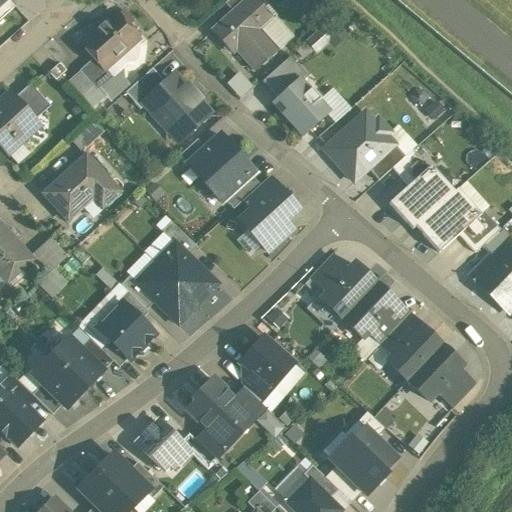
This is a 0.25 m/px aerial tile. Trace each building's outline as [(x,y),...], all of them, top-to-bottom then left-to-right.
[(0,21),(15,8),(7,0),(5,0),(0,5),(0,21)] [(246,0),(232,13),(211,32),(231,54),(236,50),(255,72),(278,51),(256,27),(267,16),(270,20),(272,18),(255,0),(246,0)] [(229,0),(224,4),(232,13),(246,0),(229,0)] [(115,15),(81,45),(94,60),(101,67),(102,66),(113,57),(116,60),(136,42),(138,40),(115,15)] [(270,20),(267,16),(256,27),(278,51),(291,40),(272,18),(270,20)] [(136,42),(116,60),(113,57),(102,66),(112,78),(127,65),(135,64),(138,61),(140,47),(136,42)] [(262,84),(278,101),(298,83),(306,75),(290,58),(262,84)] [(101,67),(94,60),(79,73),(97,92),(112,78),(102,66),(101,67)] [(59,65),(49,75),(55,82),(66,72),(59,65)] [(152,70),(125,94),(140,111),(147,104),(146,103),(166,85),(152,70)] [(183,92),(172,80),(166,85),(146,103),(147,104),(179,140),(205,117),(194,105),(198,102),(186,89),(183,92)] [(327,115),(298,83),(278,101),(274,105),(303,137),(327,115)] [(50,108),(33,88),(29,88),(15,100),(34,122),(50,108)] [(15,100),(10,94),(0,103),(0,104),(0,145),(8,155),(39,127),(34,122),(15,100)] [(365,115),(324,151),(353,183),(367,171),(394,147),(386,138),(389,135),(377,122),(374,125),(365,115)] [(93,123),(72,142),(81,152),(102,133),(93,123)] [(200,181),(232,152),(219,137),(204,151),(187,166),(200,181)] [(187,166),(204,151),(196,142),(179,158),(187,166)] [(367,171),(377,182),(391,170),(404,159),(394,147),(367,171)] [(232,152),(200,181),(222,205),(225,202),(251,179),(254,176),(232,152)] [(428,169),(412,152),(404,159),(391,170),(408,188),(428,169)] [(86,156),(43,195),(67,222),(94,197),(104,208),(120,194),(86,156)] [(408,188),(388,205),(412,231),(414,229),(454,194),(430,168),(428,169),(408,188)] [(251,179),(225,202),(233,210),(242,202),(258,187),(251,179)] [(258,187),(242,202),(250,211),(252,213),(278,190),(268,179),(258,187)] [(278,190),(252,213),(250,211),(238,221),(261,246),(279,229),(287,222),(286,221),(297,211),(278,190)] [(414,229),(437,254),(457,236),(480,217),(457,191),(454,194),(414,229)] [(480,217),(457,236),(473,255),(481,248),(499,232),(483,214),(480,217)] [(175,245),(188,258),(196,249),(170,224),(162,232),(175,245)] [(0,226),(0,279),(6,286),(32,262),(0,226)] [(279,229),(261,246),(269,255),(287,238),(279,229)] [(481,248),(491,258),(507,242),(510,238),(501,230),(499,232),(481,248)] [(50,240),(32,256),(48,274),(66,258),(50,240)] [(489,298),(511,272),(511,246),(507,242),(491,258),(470,280),(489,298)] [(175,245),(155,265),(198,307),(217,287),(188,258),(175,245)] [(348,273),(330,257),(309,279),(326,296),(348,273)] [(178,327),(198,307),(155,265),(136,285),(178,327)] [(326,296),(321,302),(341,321),(375,285),(354,266),(348,273),(326,296)] [(55,270),(39,284),(52,296),(67,282),(55,270)] [(511,272),(489,298),(508,316),(511,312),(511,272)] [(127,294),(146,312),(154,304),(129,279),(120,287),(127,294)] [(375,285),(341,321),(362,340),(367,334),(394,306),(395,305),(375,285)] [(121,305),(139,323),(148,314),(146,312),(127,294),(118,303),(121,305)] [(121,305),(97,331),(109,343),(127,361),(129,362),(154,337),(139,323),(121,305)] [(394,306),(367,334),(379,346),(406,318),(394,306)] [(406,318),(379,346),(392,358),(418,330),(406,318)] [(440,348),(420,328),(418,330),(392,358),(386,363),(407,383),(440,348)] [(79,350),(68,339),(66,341),(59,340),(49,350),(50,357),(50,358),(84,392),(102,373),(79,350)] [(293,366),(262,339),(239,365),(251,375),(270,392),(293,366)] [(100,352),(89,340),(79,350),(102,373),(112,363),(100,352)] [(127,361),(109,343),(100,352),(112,363),(118,369),(127,361)] [(440,348),(407,383),(427,402),(435,393),(456,371),(460,367),(440,348)] [(84,392),(50,358),(49,359),(40,359),(32,367),(32,376),(31,377),(41,386),(61,406),(66,410),(84,392)] [(474,388),(456,371),(435,393),(453,410),(474,388)] [(0,384),(0,385),(7,392),(26,409),(35,401),(10,375),(0,384)] [(258,405),(270,392),(251,375),(241,387),(243,389),(258,405)] [(232,400),(212,380),(192,400),(195,402),(186,411),(205,430),(219,444),(221,442),(228,450),(253,424),(246,417),(247,415),(232,400)] [(61,406),(41,386),(31,396),(52,416),(61,406)] [(258,405),(243,389),(232,400),(247,415),(246,417),(253,424),(266,411),(258,405)] [(40,424),(26,409),(7,392),(0,398),(0,430),(17,448),(40,424)] [(365,431),(375,441),(384,431),(366,414),(357,424),(365,431)] [(180,445),(159,424),(136,446),(163,473),(167,469),(169,471),(177,463),(175,461),(185,450),(180,445)] [(219,444),(205,430),(194,441),(215,462),(228,450),(221,442),(219,444)] [(365,431),(352,444),(384,474),(396,461),(375,441),(365,431)] [(189,436),(180,445),(185,450),(207,471),(215,462),(194,441),(189,436)] [(352,444),(349,442),(329,462),(336,469),(362,494),(366,498),(386,477),(384,474),(352,444)] [(128,472),(112,456),(95,473),(131,509),(145,495),(148,492),(128,472)] [(162,489),(136,464),(128,472),(148,492),(145,495),(151,500),(162,489)] [(303,476),(329,501),(337,493),(311,468),(303,476)] [(362,494),(336,469),(324,481),(350,506),(362,494)] [(303,476),(297,471),(275,494),(293,511),(340,511),(329,501),(303,476)] [(128,511),(131,509),(95,473),(78,490),(95,507),(100,511),(128,511)] [(272,511),(275,509),(258,493),(246,504),(254,511),(272,511)] [(65,511),(54,500),(41,511),(65,511)]
